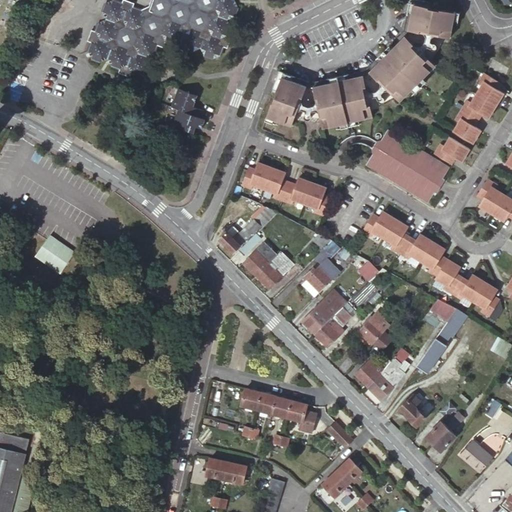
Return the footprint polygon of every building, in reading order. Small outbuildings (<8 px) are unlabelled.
[(234,50),(239,40),(236,39),(239,29),(235,23),(242,19),(246,9),(242,2),(235,0),(157,0),(159,2),(156,10),(148,13),(140,10),(141,7),(129,3),(128,6),(118,2),(110,6),(107,16),(111,23),(104,26),(100,36),(96,34),(93,45),(96,47),(93,55),(98,63),(107,67),(114,63),(118,71),(128,74),(127,77),(137,81),(138,78),(148,82),(156,78),(159,69),(156,63),(163,59),(166,50),(171,52),(173,46),(182,49),(189,45),(193,53),(201,56),(209,52),(214,61),(221,63),(229,59),(232,50),(234,50)] [(429,8),(430,3),(416,0),(410,0),(407,16),(403,33),(392,47),(376,67),(368,78),(348,80),(324,83),(310,85),(291,78),(279,73),(271,92),(277,95),(283,81),(305,90),(310,91),(316,90),(365,85),(370,84),(374,79),(405,40),(408,35),(410,29),(415,5),(429,8)] [(454,14),(429,8),(415,5),(410,29),(421,32),(421,29),(439,33),(438,36),(449,37),(452,24),(454,14)] [(415,92),(427,76),(436,64),(428,58),(427,59),(413,48),(414,46),(405,40),(374,79),(383,86),(384,84),(399,95),(397,97),(405,103),(415,92)] [(497,89),(501,83),(485,73),(478,83),(482,85),(472,102),(468,100),(455,120),(459,123),(453,132),(472,143),(480,130),(474,126),(482,113),(488,116),(503,93),(497,89)] [(432,79),(427,76),(415,92),(419,95),(432,79)] [(283,81),(277,95),(268,119),(279,123),(291,128),(294,119),(292,117),(299,99),(301,100),(305,90),(283,81)] [(335,129),(356,126),(369,125),(368,115),(365,115),(363,97),(366,96),(365,85),(316,90),(317,102),(319,102),(321,120),(319,120),(320,131),(335,129)] [(188,116),(209,124),(212,116),(203,113),(207,103),(188,95),(181,114),(188,116)] [(213,126),(209,124),(188,116),(185,125),(188,127),(186,134),(201,139),(204,133),(210,135),(213,126)] [(276,128),(279,123),(268,119),(266,123),(276,128)] [(356,132),(356,126),(335,129),(336,134),(356,132)] [(444,177),(449,170),(388,132),(366,165),(428,203),(433,195),(434,196),(445,178),(444,177)] [(460,162),(467,150),(449,138),(444,147),(440,145),(434,155),(450,165),(454,159),(460,162)] [(256,170),(248,167),(242,185),(252,190),(254,186),(274,193),(272,197),(294,205),(295,201),(315,209),(313,213),(324,217),(330,198),(323,196),(325,190),(299,180),(297,185),(281,180),(284,174),(258,165),(256,170)] [(511,199),(495,189),(498,185),(488,178),(478,194),(484,198),(480,204),(505,219),(508,213),(511,215),(511,199)] [(278,212),(264,205),(238,231),(231,225),(228,227),(219,236),(219,237),(232,251),(260,224),(262,227),(271,219),(278,212)] [(379,217),(373,213),(363,230),(374,236),(375,233),(392,243),(391,246),(412,259),(413,256),(430,267),(429,270),(439,275),(438,276),(446,282),(445,285),(466,298),(468,294),(485,304),(483,308),(493,314),(503,298),(496,294),(499,289),(474,274),(471,279),(458,272),(461,267),(442,255),(445,250),(420,235),(417,240),(405,232),(407,228),(382,213),(379,217)] [(224,223),(216,232),(219,236),(228,227),(224,223)] [(257,233),(237,252),(242,257),(262,237),(257,233)] [(331,242),(332,241),(318,234),(313,240),(323,250),(331,242)] [(62,274),(75,252),(50,236),(47,241),(36,257),(62,274)] [(256,276),(278,254),(265,241),(243,262),(256,276)] [(337,247),(331,242),(323,250),(331,259),(324,265),(322,264),(307,279),(309,282),(319,292),(345,267),(331,253),(337,247)] [(295,262),(282,250),(278,254),(256,276),(268,288),(295,262)] [(364,259),(357,255),(351,261),(358,269),(366,260),(364,259)] [(388,271),(382,268),(369,280),(374,284),(388,271)] [(305,286),(315,296),(319,292),(309,282),(305,286)] [(332,291),(301,321),(315,334),(343,306),(345,304),(332,291)] [(456,309),(438,300),(424,317),(432,323),(434,320),(443,327),(456,309)] [(357,311),(348,302),(345,304),(343,306),(353,315),(357,311)] [(398,315),(402,311),(396,305),(392,310),(398,315)] [(343,306),(315,334),(327,347),(343,331),(340,328),(353,315),(343,306)] [(357,331),(372,344),(374,342),(385,330),(390,323),(385,318),(386,316),(378,309),(357,331)] [(449,336),(464,314),(456,309),(443,327),(440,331),(449,336)] [(394,338),(385,330),(374,342),(383,350),(394,338)] [(433,341),(414,368),(424,375),(444,348),(441,346),(446,338),(439,333),(433,341)] [(491,351),(504,357),(510,344),(497,338),(491,351)] [(409,353),(401,346),(394,355),(402,361),(409,353)] [(366,386),(367,387),(379,399),(395,384),(401,376),(395,371),(399,366),(402,361),(394,355),(377,375),(376,376),(366,386)] [(354,373),(366,386),(376,376),(371,371),(376,364),(369,358),(354,373)] [(395,371),(401,376),(405,371),(399,366),(395,371)] [(252,390),(246,388),(242,406),(257,410),(261,392),(257,391),(252,390)] [(413,407),(423,417),(435,405),(419,390),(413,396),(419,401),(413,407)] [(272,414),(277,396),(272,395),(268,394),(261,392),(257,410),(272,414)] [(413,426),(423,417),(413,407),(419,401),(413,396),(411,395),(398,407),(405,414),(403,416),(413,426)] [(288,417),(292,401),(288,399),(283,398),(277,396),(272,414),(288,417)] [(492,415),(501,403),(494,398),(485,411),(492,415)] [(307,405),(302,403),(298,402),(292,401),(288,417),(303,421),(310,423),(306,436),(317,439),(322,420),(311,417),(313,411),(306,409),(307,405)] [(445,416),(452,408),(447,404),(440,411),(445,416)] [(339,419),(357,437),(364,430),(346,412),(339,419)] [(453,425),(461,417),(458,414),(451,422),(453,425)] [(464,420),(461,417),(453,425),(456,428),(464,420)] [(346,450),(354,441),(334,422),(326,431),(346,450)] [(425,438),(433,445),(448,430),(440,423),(425,438)] [(448,430),(451,433),(456,428),(453,425),(448,430)] [(250,437),(252,429),(245,427),(243,435),(250,437)] [(258,431),(252,429),(250,437),(256,438),(258,431)] [(448,430),(433,445),(440,452),(455,437),(451,433),(448,430)] [(7,511),(16,471),(20,451),(23,437),(0,431),(0,511),(7,511)] [(280,444),(283,436),(276,434),(274,442),(280,444)] [(289,438),(283,436),(280,444),(287,445),(289,438)] [(480,471),(492,455),(473,438),(460,454),(480,471)] [(511,464),(511,490),(506,498),(501,504),(510,511),(511,511),(511,450),(505,458),(511,464)] [(362,471),(350,458),(337,471),(349,484),(362,471)] [(227,462),(209,459),(205,476),(223,480),(227,462)] [(241,484),(246,467),(227,462),(223,480),(241,484)] [(23,511),(32,474),(16,471),(7,511),(23,511)] [(349,484),(337,471),(323,483),(336,496),(349,484)] [(272,478),(270,485),(283,489),(285,482),(272,478)] [(268,492),(281,495),(283,489),(270,485),(268,492)] [(268,492),(266,498),(279,502),(281,495),(268,492)] [(501,504),(506,498),(497,492),(491,499),(500,505),(501,504)] [(365,501),(369,505),(373,501),(368,494),(364,498),(365,501)] [(216,507),(218,499),(212,497),(209,506),(216,507)] [(264,505),(277,508),(279,502),(266,498),(264,505)] [(365,501),(363,498),(358,503),(364,510),(369,505),(365,501)] [(224,501),(219,500),(218,499),(216,507),(222,509),(224,501)]
